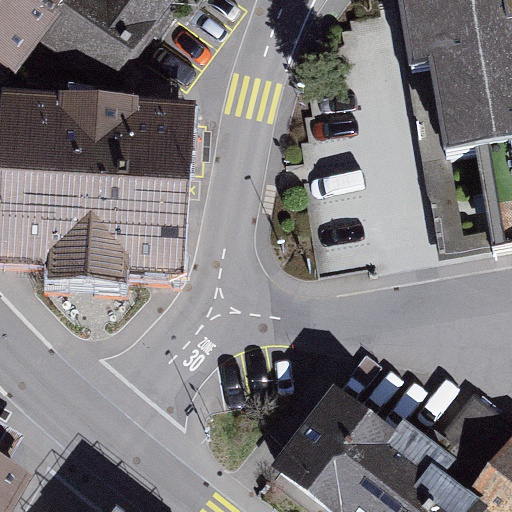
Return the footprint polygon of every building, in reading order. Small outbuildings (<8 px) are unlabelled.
[(0,0),(0,72),(3,75),(8,68),(15,74),(70,0),(0,0)] [(70,0),(15,74),(29,84),(107,87),(148,31),(158,38),(171,19),(176,22),(192,0),(70,0)] [(511,0),(400,0),(412,69),(431,66),(447,162),(476,158),(511,151),(511,0)] [(67,118),(13,115),(5,262),(57,265),(56,285),(120,289),(122,270),(176,273),(184,125),(131,122),(131,116),(67,112),(67,118)] [(511,151),(476,158),(493,258),(511,254),(511,151)] [(427,480),(324,403),(263,484),(300,511),(511,511),(511,441),(476,414),(427,480)] [(0,511),(7,511),(22,488),(0,474),(0,511)]
